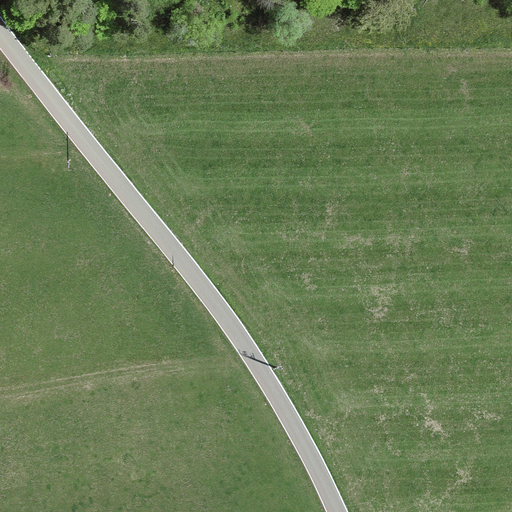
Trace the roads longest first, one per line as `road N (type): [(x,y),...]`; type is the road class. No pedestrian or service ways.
road 1 (unclassified): [(336,511),(247,348),(0,31)]
road 2 (track): [(0,393),(247,348)]
